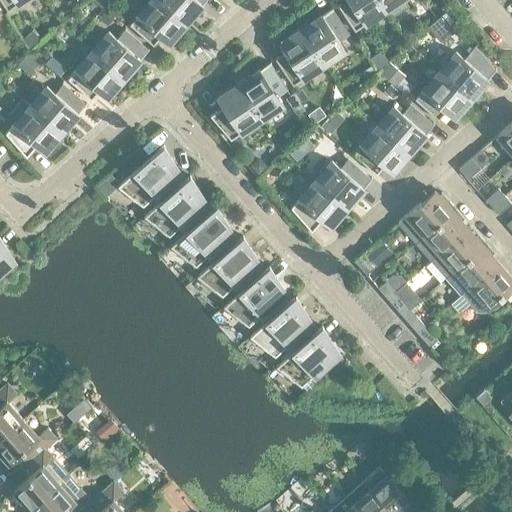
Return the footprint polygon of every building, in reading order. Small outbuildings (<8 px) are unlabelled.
[(21,0),(0,0),(7,9),(21,0)] [(187,24),(159,0),(136,0),(133,5),(140,11),(129,23),(153,44),(161,35),(169,42),(172,38),(187,24)] [(159,0),(187,24),(194,19),(192,16),(205,0),(159,0)] [(385,9),(379,0),(342,0),(337,3),(354,30),(385,9)] [(379,0),(385,9),(391,17),(408,5),(405,0),(379,0)] [(305,21),(299,26),(324,63),(345,49),(339,40),(349,34),(331,8),(308,23),(305,21)] [(448,8),(433,21),(444,34),(459,21),(448,8)] [(324,63),(299,26),(283,40),(279,42),(285,51),(275,58),(293,84),(324,63)] [(108,31),(92,50),(125,79),(132,73),(130,70),(148,49),(124,29),(116,38),(108,31)] [(456,51),(439,70),(472,99),(479,93),(477,90),(495,69),(474,46),(464,58),(456,51)] [(125,79),(92,50),(67,78),(91,98),(99,90),(107,96),(110,93),(125,79)] [(243,75),(237,81),(261,118),(282,104),(277,95),(287,88),(269,62),(246,78),(243,75)] [(472,99),(439,70),(414,98),(438,119),(446,110),(454,116),(457,113),(472,99)] [(261,118),(237,81),(221,95),(221,94),(217,97),(223,106),(210,115),(230,138),(261,118)] [(46,85),(30,104),(63,133),(70,128),(68,125),(86,104),(62,83),(54,92),(46,85)] [(285,97),(296,114),(304,109),(293,92),(285,97)] [(30,104),(23,97),(9,114),(16,120),(5,132),(26,156),(37,144),(45,151),(48,147),(63,133),(30,104)] [(394,105),(377,124),(410,153),(417,148),(415,145),(433,124),(409,103),(402,112),(394,105)] [(497,134),(511,151),(511,122),(497,134)] [(410,153),(377,124),(352,152),(376,173),(384,164),(392,171),(395,167),(410,153)] [(163,144),(117,185),(143,206),(156,194),(158,197),(174,183),(171,181),(180,172),(163,144)] [(471,157),(459,168),(468,178),(480,167),(471,157)] [(332,160),(315,179),(348,208),(355,202),(353,199),(371,178),(347,158),(340,167),(332,160)] [(190,175),(144,215),(169,236),(182,224),(185,227),(200,213),(198,211),(207,202),(190,175)] [(348,208),(315,179),(290,207),(311,230),(322,218),(330,225),(333,222),(348,208)] [(485,198),(492,206),(504,195),(498,187),(485,198)] [(406,214),(424,235),(456,207),(442,191),(424,206),(420,202),(406,214)] [(504,195),(492,206),(498,213),(511,202),(504,195)] [(216,205),(170,245),(196,266),(209,254),(211,257),(227,243),(224,241),(233,233),(216,205)] [(424,235),(439,252),(468,227),(461,220),(464,217),(456,207),(424,235)] [(439,252),(454,270),(486,241),(477,232),(474,234),(468,227),(439,252)] [(243,235),(196,275),(222,296),(235,284),(237,287),(253,274),(250,271),(260,263),(243,235)] [(5,268),(14,260),(0,236),(0,277),(7,271),(5,268)] [(454,270),(468,286),(498,261),(491,254),(494,251),(486,241),(454,270)] [(365,249),(354,260),(366,273),(374,267),(371,264),(375,260),(365,249)] [(468,286),(460,292),(468,301),(469,301),(476,310),(480,310),(484,310),(487,309),(491,308),(494,307),(497,305),(503,299),(500,296),(511,285),(511,277),(498,261),(468,286)] [(269,265),(223,305),(248,326),(261,314),(264,317),(279,304),(277,301),(286,293),(269,265)] [(378,287),(387,298),(395,291),(386,280),(378,287)] [(395,291),(387,298),(397,308),(404,301),(395,291)] [(295,295),(249,335),(275,356),(288,344),(290,347),(306,334),(303,331),(312,323),(295,295)] [(408,321),(419,333),(426,327),(416,314),(408,321)] [(322,325),(276,365),(301,386),(314,374),(317,377),(332,364),(330,361),(339,353),(322,325)] [(426,327),(419,333),(429,346),(437,339),(426,327)] [(0,437),(22,418),(7,400),(16,392),(7,383),(0,388),(0,437)] [(86,411),(91,406),(83,398),(78,402),(86,411)] [(19,454),(26,462),(44,447),(56,437),(47,427),(38,435),(22,418),(0,437),(0,453),(9,463),(19,454)] [(12,490),(29,508),(59,482),(58,481),(43,464),(52,456),(44,447),(26,462),(21,466),(29,475),(12,490)] [(380,466),(363,480),(391,511),(394,511),(409,499),(386,473),(380,466)] [(79,511),(86,507),(85,506),(92,501),(91,500),(83,491),(67,473),(58,481),(59,482),(29,508),(31,511),(79,511)] [(391,511),(363,480),(348,494),(364,511),(391,511)] [(125,511),(113,498),(122,490),(114,481),(91,500),(92,501),(85,506),(86,507),(90,511),(125,511)] [(364,511),(348,494),(333,507),(337,511),(364,511)]
